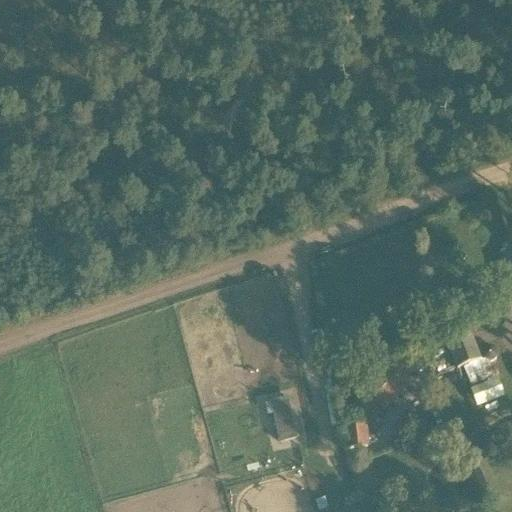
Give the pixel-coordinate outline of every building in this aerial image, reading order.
[(466,327),(442,336),(456,371),(480,362),(466,327)] [(396,396),(410,381),(407,378),(419,366),(404,351),(346,411),(357,421),(364,421),(365,429),(384,408),(396,396)] [(269,402),(270,416),(279,415),(282,443),(301,441),(297,399),(269,402)] [(273,446),(282,445),(278,416),(269,417),(273,446)] [(365,429),(364,421),(357,421),(345,423),(348,450),(367,448),(365,429)]
